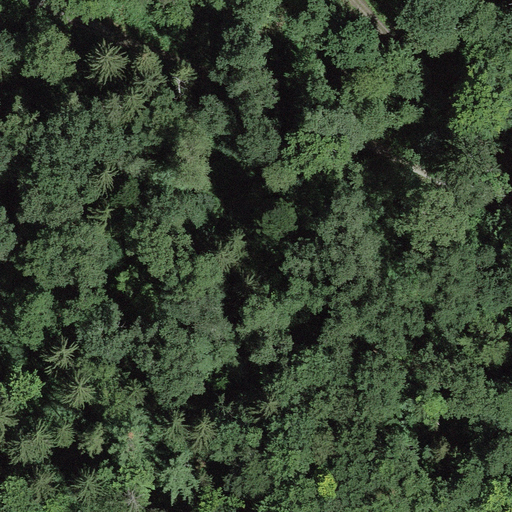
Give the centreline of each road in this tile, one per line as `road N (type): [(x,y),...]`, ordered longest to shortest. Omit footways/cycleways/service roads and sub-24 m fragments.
road 1 (track): [(511,209),(33,0)]
road 2 (track): [(359,0),(511,171)]
